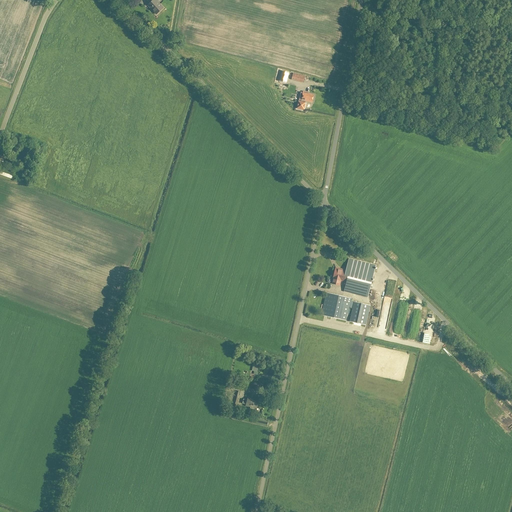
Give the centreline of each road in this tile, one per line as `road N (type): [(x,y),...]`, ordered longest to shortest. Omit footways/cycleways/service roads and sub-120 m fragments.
road 1 (unclassified): [(258,511),(324,203)]
road 2 (unclassified): [(324,203),(114,0)]
road 3 (unclassified): [(511,387),(324,203)]
road 4 (unclassified): [(324,203),(362,0)]
road 5 (unclassified): [(0,135),(56,0)]
